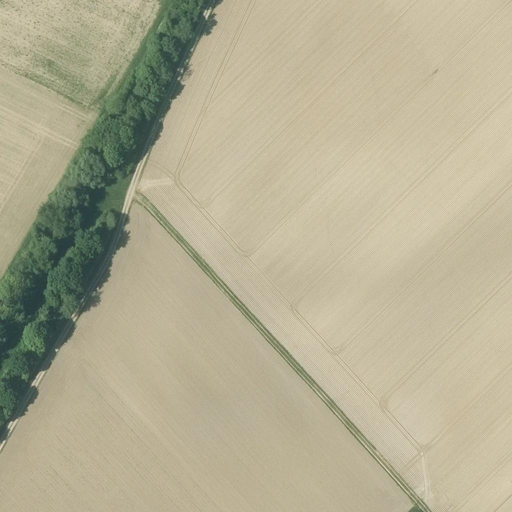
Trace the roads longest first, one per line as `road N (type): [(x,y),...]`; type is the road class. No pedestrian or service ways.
road 1 (track): [(62,179),(130,198),(420,511)]
road 2 (track): [(214,0),(111,248),(0,447)]
road 3 (track): [(171,0),(0,289)]
